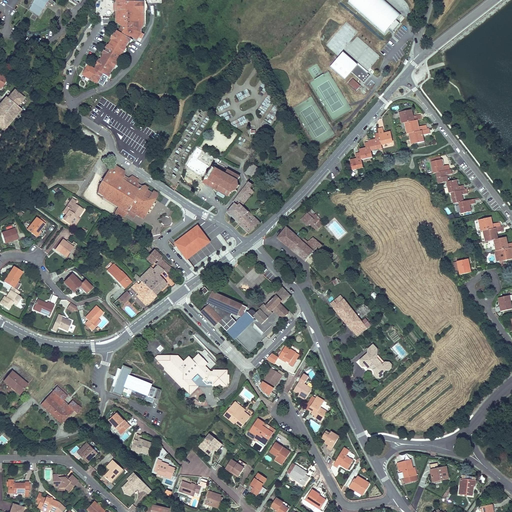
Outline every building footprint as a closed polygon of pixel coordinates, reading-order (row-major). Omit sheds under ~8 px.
[(82,0),(35,0),(32,6),(30,10),(40,17),(49,2),(54,5),(56,3),(53,1),(53,0),(73,0),(80,4),(82,0)] [(116,0),(118,2),(118,7),(116,9),(116,20),(125,26),(122,31),(118,28),(95,66),(89,62),(84,71),(98,80),(104,71),(109,74),(131,36),(130,35),(131,34),(137,38),(142,29),(142,27),(144,22),(145,18),(140,18),(140,8),(141,5),(141,2),(140,1),(139,0),(116,0)] [(396,20),(401,14),(383,0),(349,0),(347,3),(383,32),(382,33),(386,37),(391,31),(392,33),(400,23),(396,20)] [(346,21),(326,46),(338,55),(359,29),(367,36),(370,32),(360,23),(356,29),(346,21)] [(358,65),(343,53),(330,67),(345,80),(351,72),(358,65)] [(370,76),(358,65),(351,72),(364,83),(370,76)] [(361,86),(353,79),(349,84),(356,91),(361,86)] [(4,100),(0,104),(0,126),(3,130),(15,116),(14,115),(16,113),(17,114),(21,110),(17,106),(24,98),(15,91),(8,98),(5,101),(4,100)] [(105,106),(108,101),(102,97),(99,103),(105,106)] [(422,119),(421,115),(413,116),(412,110),(398,113),(401,124),(404,123),(417,120),(422,119)] [(427,128),(426,125),(419,127),(417,120),(404,123),(406,134),(409,133),(429,129),(429,128),(427,128)] [(393,143),(390,132),(384,133),(382,127),(377,129),(378,133),(381,145),(393,143)] [(424,142),(423,135),(430,133),(429,129),(409,133),(410,140),(407,141),(408,145),(424,142)] [(381,145),(378,133),(374,134),(375,139),(368,141),(369,142),(371,151),(379,149),(379,150),(382,150),(381,145)] [(371,151),(369,142),(364,143),(366,148),(359,149),(360,153),(361,160),(372,158),(371,151)] [(197,148),(186,166),(202,176),(203,175),(205,176),(206,175),(208,174),(212,168),(197,159),(201,150),(197,148)] [(363,168),(361,160),(360,153),(355,154),(356,159),(350,160),(352,171),(363,168)] [(441,160),(440,156),(430,158),(428,158),(429,160),(431,160),(431,162),(430,162),(433,173),(435,173),(450,170),(449,165),(443,166),(442,160),(441,160)] [(259,169),(252,164),(245,173),(252,178),(259,169)] [(153,203),(158,196),(157,193),(154,192),(152,192),(151,193),(147,190),(146,187),(144,186),(141,186),(138,184),(139,180),(132,176),(128,178),(127,179),(124,177),(124,176),(125,171),(115,166),(108,171),(99,186),(97,193),(103,197),(118,206),(118,208),(115,212),(117,213),(117,214),(123,218),(125,216),(126,214),(129,210),(136,215),(138,216),(142,215),(143,214),(142,213),(144,212),(145,212),(146,211),(148,209),(148,207),(148,206),(148,205),(149,203),(151,204),(153,203)] [(212,166),(212,168),(208,174),(206,175),(205,176),(206,178),(205,179),(203,182),(229,196),(230,193),(230,194),(231,194),(231,192),(235,191),(236,192),(237,191),(236,190),(238,186),(240,187),(240,185),(238,185),(237,181),(239,181),(238,180),(240,177),(219,166),(217,170),(213,168),(213,166),(212,166)] [(448,175),(452,174),(452,170),(450,170),(435,173),(438,184),(446,182),(448,182),(447,177),(449,177),(448,175)] [(464,189),(464,186),(458,187),(457,180),(448,182),(446,182),(448,193),(451,193),(467,190),(466,188),(464,189)] [(250,188),(253,185),(249,182),(233,202),(235,203),(227,212),(238,223),(243,218),(246,220),(247,220),(250,223),(254,218),(242,206),(240,204),(249,194),(251,196),(254,192),(250,188)] [(464,202),(462,195),(468,194),(467,190),(471,189),(467,190),(451,193),(453,204),(458,203),(464,202)] [(242,206),(251,196),(249,194),(240,204),(242,206)] [(103,197),(102,198),(118,208),(118,206),(103,197)] [(72,198),(65,208),(69,210),(66,215),(63,219),(73,226),(79,217),(84,210),(75,204),(77,201),(72,198)] [(471,206),(471,205),(475,204),(475,201),(479,200),(479,199),(464,202),(458,203),(461,214),(472,212),(470,207),(471,206)] [(138,216),(143,219),(153,203),(151,204),(149,203),(148,205),(148,206),(148,207),(148,209),(146,211),(145,212),(144,212),(142,213),(143,214),(142,215),(138,216)] [(126,214),(134,219),(136,215),(129,210),(126,214)] [(310,223),(313,220),(321,227),(324,225),(313,214),(304,223),(307,227),(310,223)] [(171,223),(169,216),(161,218),(163,225),(171,223)] [(39,219),(36,217),(27,229),(37,237),(39,235),(40,236),(42,233),(41,232),(42,232),(41,231),(46,224),(44,223),(46,221),(41,217),(39,219)] [(250,223),(247,220),(246,220),(243,218),(238,223),(249,233),(261,224),(254,218),(250,223)] [(501,227),(500,223),(493,224),(491,218),(478,221),(480,232),(482,231),(501,227)] [(318,231),(321,227),(313,220),(310,223),(318,231)] [(198,227),(176,244),(187,259),(209,242),(198,227)] [(498,239),(497,233),(504,231),(503,227),(501,227),(482,231),(485,242),(493,241),(498,239)] [(6,231),(1,232),(5,244),(18,239),(15,228),(12,229),(6,231)] [(297,237),(287,228),(278,239),(305,262),(317,249),(319,251),(323,246),(316,240),(311,246),(308,243),(299,236),(297,237)] [(72,244),(61,236),(54,246),(66,254),(72,244)] [(313,238),(308,243),(311,246),(316,240),(313,238)] [(511,247),(511,243),(508,244),(507,238),(498,239),(493,241),(495,252),(511,247)] [(511,247),(495,252),(494,252),(497,265),(505,263),(504,261),(511,259),(511,247)] [(165,273),(170,268),(152,250),(147,257),(156,264),(162,271),(165,273)] [(459,275),(471,273),(469,260),(453,263),(455,271),(458,271),(459,275)] [(113,264),(106,271),(124,289),(131,282),(121,271),(120,272),(113,264)] [(167,284),(158,275),(162,271),(156,264),(151,269),(149,267),(141,275),(139,277),(136,274),(132,278),(136,281),(130,288),(148,305),(157,297),(156,295),(167,284)] [(15,281),(18,278),(16,277),(20,271),(12,266),(7,273),(10,275),(5,283),(11,287),(14,289),(18,283),(15,281)] [(81,284),(71,275),(63,283),(73,292),(79,287),(87,295),(93,288),(85,280),(81,284)] [(290,312),(281,303),(282,302),(283,303),(291,295),(282,286),(276,291),(278,293),(275,295),(276,296),(266,306),(272,312),(273,310),(282,319),(290,312)] [(14,303),(19,296),(16,293),(18,291),(14,289),(11,287),(8,290),(10,292),(6,297),(3,295),(0,299),(0,303),(7,308),(11,301),(14,303)] [(332,296),(328,290),(323,293),(327,299),(332,296)] [(227,331),(237,322),(236,322),(231,316),(232,314),(238,316),(241,317),(245,313),(248,307),(243,306),(243,304),(213,291),(207,303),(210,304),(209,305),(209,304),(201,312),(215,327),(219,323),(227,331)] [(51,292),(48,299),(53,301),(56,295),(51,292)] [(124,305),(132,297),(127,292),(119,299),(124,305)] [(368,318),(364,322),(340,296),(331,304),(334,308),(333,308),(344,321),(345,320),(359,335),(372,323),(368,318)] [(511,307),(510,296),(497,299),(500,312),(511,309),(511,307)] [(36,297),(31,307),(48,314),(52,303),(46,300),(45,301),(36,297)] [(73,313),(77,307),(71,303),(67,309),(73,313)] [(250,310),(248,312),(255,320),(258,323),(259,321),(262,324),(269,318),(269,317),(273,313),(272,312),(266,306),(264,303),(259,308),(260,309),(257,313),(254,311),(254,310),(253,310),(252,310),(251,310),(250,310)] [(101,321),(98,319),(104,313),(96,306),(85,318),(88,320),(85,324),(86,325),(89,328),(92,331),(101,321)] [(237,322),(227,331),(226,331),(235,340),(255,320),(248,312),(247,311),(245,313),(241,317),(236,322),(237,322)] [(58,327),(67,331),(72,322),(68,320),(68,319),(66,319),(62,318),(62,316),(58,314),(56,321),(52,330),(56,332),(58,327)] [(374,345),(369,349),(368,357),(368,358),(364,359),(361,360),(360,364),(363,367),(366,367),(366,369),(370,369),(371,369),(374,371),(373,375),(374,376),(376,378),(377,379),(379,379),(380,378),(382,376),(382,372),(383,371),(388,371),(391,368),(391,367),(391,365),(389,363),(387,363),(385,363),(383,364),(378,359),(379,355),(380,355),(380,348),(378,348),(374,345)] [(287,361),(290,363),(289,364),(293,367),(300,355),(297,353),(297,352),(286,346),(279,357),(278,358),(286,363),(287,361)] [(279,357),(273,353),(267,360),(275,364),(278,358),(279,357)] [(168,358),(169,355),(158,355),(155,358),(165,368),(164,370),(183,389),(184,388),(176,379),(177,378),(169,370),(168,367),(164,363),(168,358)] [(168,358),(164,363),(168,367),(169,370),(177,378),(176,379),(184,388),(189,394),(198,386),(192,379),(198,373),(204,379),(207,381),(213,382),(213,385),(227,385),(227,371),(213,371),(212,371),(206,366),(209,363),(204,358),(203,360),(198,355),(193,359),(190,355),(184,361),(179,355),(169,355),(168,358)] [(133,368),(124,365),(119,377),(121,378),(120,382),(117,381),(112,393),(121,397),(123,392),(125,387),(133,390),(131,394),(153,403),(156,398),(154,397),(157,388),(152,386),(153,384),(130,375),(133,368)] [(265,393),(270,396),(275,388),(274,388),(276,384),(277,385),(283,376),(283,375),(278,372),(271,368),(260,386),(265,393)] [(204,379),(203,380),(206,383),(211,383),(211,386),(228,387),(228,370),(213,369),(213,371),(227,371),(227,385),(213,385),(213,382),(207,381),(204,379)] [(27,386),(12,373),(3,382),(11,389),(13,387),(20,393),(27,386)] [(304,374),(293,392),(299,395),(306,399),(315,384),(308,380),(306,384),(305,384),(309,377),(304,374)] [(198,386),(189,394),(191,395),(199,387),(198,386)] [(13,387),(11,389),(18,396),(20,393),(13,387)] [(40,406),(62,425),(70,416),(53,401),(56,397),(73,412),(77,415),(82,410),(70,400),(67,397),(65,395),(56,388),(40,406)] [(316,398),(312,396),(304,409),(308,411),(308,410),(316,398)] [(321,422),(327,411),(321,407),(325,400),(317,396),(316,398),(308,410),(312,413),(312,412),(316,414),(315,416),(314,418),(321,422)] [(53,401),(70,416),(73,412),(56,397),(53,401)] [(70,400),(82,410),(84,407),(72,397),(70,400)] [(235,401),(234,403),(244,411),(245,410),(235,401)] [(244,411),(234,403),(225,414),(235,423),(241,427),(250,416),(244,411)] [(124,419),(118,412),(109,421),(118,431),(121,435),(131,426),(124,419)] [(223,415),(234,424),(235,423),(225,414),(223,415)] [(247,435),(253,439),(255,437),(260,440),(259,441),(265,445),(275,430),(270,426),(269,429),(265,427),(267,424),(258,418),(247,435)] [(330,433),(326,431),(322,438),(326,441),(325,442),(329,444),(328,445),(326,448),(331,451),(338,439),(333,437),(335,434),(331,431),(330,433)] [(199,447),(209,456),(215,450),(221,443),(210,433),(199,447)] [(142,436),(137,434),(131,450),(141,453),(141,452),(149,455),(153,443),(141,438),(142,436)] [(264,446),(265,445),(259,441),(260,440),(255,437),(253,439),(264,446)] [(269,452),(276,457),(276,458),(283,463),(290,452),(286,449),(285,451),(281,449),(283,447),(276,442),(269,452)] [(94,449),(88,443),(79,453),(83,456),(85,454),(92,461),(99,453),(94,449)] [(217,452),(223,445),(221,443),(215,450),(217,452)] [(350,450),(344,447),(333,465),(337,468),(339,465),(348,470),(354,460),(347,456),(350,450)] [(90,462),(92,461),(85,454),(83,456),(90,462)] [(163,461),(159,459),(154,471),(158,473),(157,474),(165,476),(164,477),(172,479),(176,468),(169,465),(168,468),(161,465),(163,462),(163,461)] [(231,459),(224,469),(231,473),(232,472),(239,476),(244,468),(231,459)] [(411,459),(397,463),(399,472),(403,471),(405,483),(417,480),(414,468),(411,459)] [(111,483),(123,470),(113,460),(107,467),(110,470),(104,476),(111,483)] [(215,462),(212,467),(218,471),(221,465),(215,462)] [(296,465),(293,463),(287,472),(290,474),(296,465)] [(431,469),(430,469),(432,482),(434,482),(434,483),(441,482),(441,481),(450,479),(447,466),(439,468),(438,463),(430,464),(431,469)] [(307,472),(296,465),(290,474),(301,481),(299,483),(304,486),(308,479),(304,477),(306,475),(307,472)] [(152,491),(134,472),(130,476),(127,479),(129,481),(122,487),(125,493),(131,496),(138,489),(140,492),(145,491),(148,495),(152,491)] [(267,479),(258,473),(249,486),(253,488),(250,492),(257,496),(259,492),(258,492),(262,487),(267,479)] [(288,476),(299,483),(301,481),(290,474),(288,476)] [(78,482),(71,476),(68,480),(66,478),(58,478),(58,475),(53,475),(53,488),(58,488),(58,490),(68,490),(70,492),(78,482)] [(473,496),(474,486),(476,486),(477,480),(476,480),(476,477),(463,475),(462,479),(461,479),(459,494),(465,495),(465,496),(467,497),(467,495),(473,496)] [(370,483),(358,476),(356,479),(355,478),(350,486),(356,490),(355,491),(363,496),(370,483)] [(199,484),(198,485),(192,483),(192,484),(183,481),(179,491),(194,497),(196,493),(199,494),(202,487),(205,488),(208,481),(202,479),(200,484),(199,484)] [(14,481),(8,481),(8,494),(24,494),(24,497),(29,497),(29,483),(24,483),(25,484),(14,485),(14,481)] [(450,487),(442,497),(446,500),(449,495),(453,489),(450,487)] [(321,494),(312,489),(305,500),(320,509),(326,500),(320,496),(321,494)] [(205,504),(221,509),(224,498),(221,497),(213,494),(214,492),(210,491),(205,504)] [(48,511),(49,510),(53,511),(61,511),(65,508),(59,503),(52,500),(52,498),(46,496),(46,498),(45,499),(42,497),(43,495),(39,493),(36,500),(38,501),(37,503),(39,504),(38,508),(41,510),(41,511),(44,511),(48,511)] [(284,502),(277,497),(271,505),(278,510),(277,511),(276,511),(286,511),(289,508),(282,504),(284,502)] [(104,509),(92,499),(85,507),(91,511),(108,511),(105,509),(104,509)]
